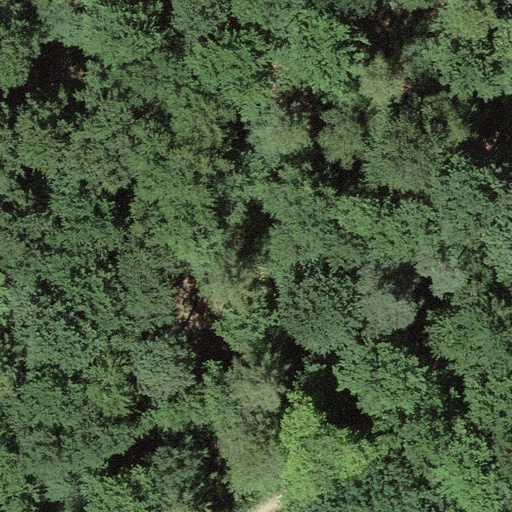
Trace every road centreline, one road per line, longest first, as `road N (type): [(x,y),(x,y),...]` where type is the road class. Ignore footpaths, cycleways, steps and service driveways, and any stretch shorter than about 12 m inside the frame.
road 1 (track): [(511,466),(398,463),(293,511)]
road 2 (track): [(511,286),(485,340),(398,463)]
